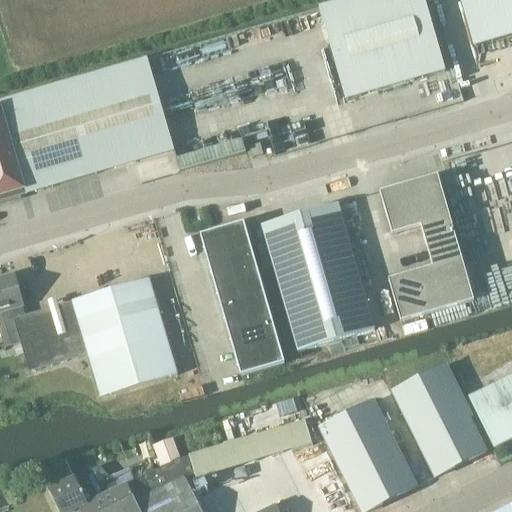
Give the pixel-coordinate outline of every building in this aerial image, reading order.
[(445,74),(423,0),(345,0),(318,8),(345,102),(445,74)] [(511,0),(462,0),(477,50),(511,39),(511,0)] [(0,202),(96,175),(96,174),(173,151),(147,60),(0,102),(0,202)] [(256,161),(266,157),(263,147),(252,150),(256,161)] [(419,229),(448,220),(436,179),(409,186),(419,229)] [(391,237),(419,229),(409,186),(378,195),(391,237)] [(375,331),(338,205),(260,227),(297,353),(375,331)] [(430,270),(460,260),(448,220),(419,229),(430,270)] [(200,240),(207,263),(251,250),(244,227),(200,240)] [(251,250),(207,263),(214,286),(257,273),(251,250)] [(418,273),(431,317),(473,305),(460,260),(430,270),(418,273)] [(214,286),(220,309),(264,296),(257,273),(214,286)] [(400,326),(431,317),(418,273),(388,283),(400,326)] [(14,276),(0,280),(0,313),(1,314),(10,347),(20,344),(28,373),(87,356),(100,399),(181,377),(153,281),(25,319),(22,308),(23,307),(14,276)] [(227,332),(271,319),(264,296),(220,309),(227,332)] [(234,355),(277,342),(271,319),(227,332),(234,355)] [(277,342),(234,355),(240,378),(284,365),(277,342)] [(394,393),(436,479),(488,454),(471,420),(474,418),(448,366),(394,393)] [(511,376),(468,399),(493,449),(511,439),(511,376)] [(368,511),(418,488),(377,404),(321,432),(360,511),(368,511)] [(84,474),(49,491),(59,511),(197,511),(183,479),(195,476),(190,457),(176,462),(117,490),(111,478),(108,478),(98,467),(84,474)]
